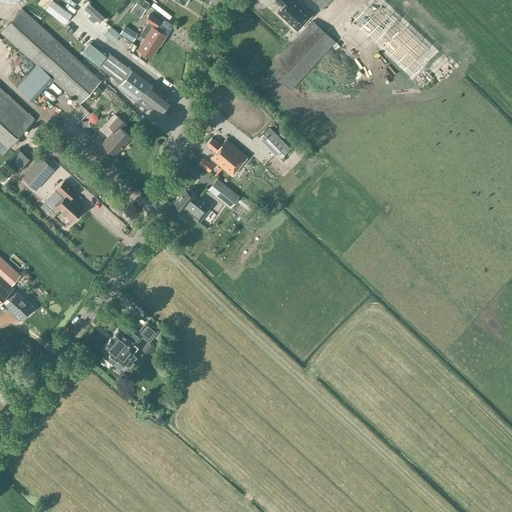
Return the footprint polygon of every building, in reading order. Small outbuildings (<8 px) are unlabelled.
[(144,14),(150,5),(142,0),(139,0),(135,7),(144,14)] [(277,0),(283,5),(277,12),(297,30),(312,15),(295,0),(277,0)] [(314,0),(323,8),(330,0),(314,0)] [(369,0),(366,0),(348,20),(407,75),(427,53),(369,0)] [(37,65),(52,78),(80,104),(101,81),(22,9),(1,32),(37,65)] [(160,21),(150,14),(146,20),(149,21),(140,35),(145,38),(138,49),(151,57),(159,44),(160,45),(166,35),(156,28),(160,21)] [(313,21),(268,69),(291,90),(335,41),(313,21)] [(110,30),(120,38),(126,31),(116,22),(110,30)] [(325,65),(343,78),(355,62),(337,48),(325,65)] [(154,87),(150,84),(109,52),(99,66),(121,83),(118,87),(137,101),(143,93),(165,110),(171,103),(155,90),(153,89),(154,87)] [(52,78),(37,65),(18,87),(32,100),(52,78)] [(0,87),(0,150),(2,153),(34,118),(0,87)] [(121,128),(126,123),(118,116),(109,126),(114,130),(102,143),(115,155),(131,137),(121,128)] [(38,125),(27,133),(32,141),(43,133),(38,125)] [(279,159),(290,148),(269,127),(258,138),(279,159)] [(222,145),(213,138),(208,144),(217,152),(212,158),(234,175),(249,156),(227,139),(222,145)] [(21,164),(31,150),(23,145),(14,158),(21,164)] [(55,169),(41,157),(22,178),(36,190),(55,169)] [(4,171),(10,178),(20,169),(14,162),(4,171)] [(298,173),(287,183),(292,188),(302,177),(298,173)] [(239,196),(217,178),(208,190),(230,207),(239,196)] [(71,197),(76,190),(65,180),(57,189),(65,197),(57,206),(72,220),(83,208),(71,197)] [(192,193),(188,189),(187,191),(185,190),(175,203),(199,222),(209,208),(191,195),(192,193)] [(17,293),(12,289),(14,287),(12,285),(21,275),(0,256),(0,301),(1,301),(1,302),(5,297),(10,301),(6,305),(22,318),(32,306),(17,293)] [(109,340),(103,348),(107,352),(103,357),(113,364),(117,358),(129,367),(132,363),(137,357),(133,353),(138,346),(135,344),(142,335),(149,341),(158,330),(149,323),(147,322),(138,332),(126,322),(123,325),(119,330),(118,329),(112,337),(111,336),(108,340),(109,340)] [(152,351),(159,345),(156,341),(149,347),(152,351)]
